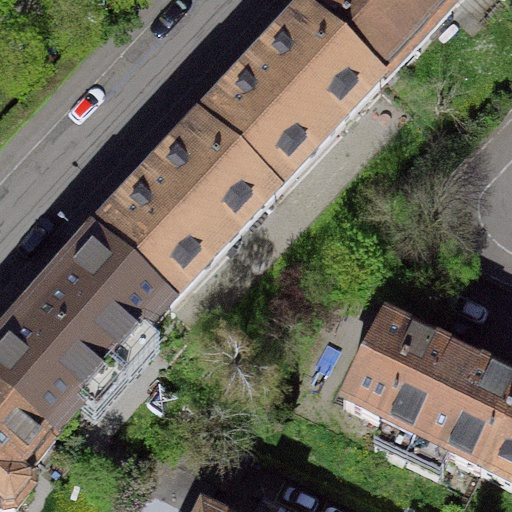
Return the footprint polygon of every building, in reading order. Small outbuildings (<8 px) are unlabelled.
[(379,89),(463,0),(324,0),(305,20),(379,89)] [(274,201),(379,89),(305,20),(253,76),(201,132),(274,201)] [(169,313),(274,201),(201,132),(149,187),(95,244),(169,313)] [(0,395),(56,442),(169,313),(95,244),(36,311),(0,351),(0,395)] [(511,390),(453,361),(384,327),(344,410),(481,477),(511,414),(511,390)] [(22,484),(56,442),(0,395),(0,511),(1,511),(16,511),(29,496),(28,488),(22,484)] [(511,414),(481,477),(511,492),(511,414)] [(244,457),(189,429),(135,487),(184,511),(196,511),(210,485),(226,493),(244,457)]
